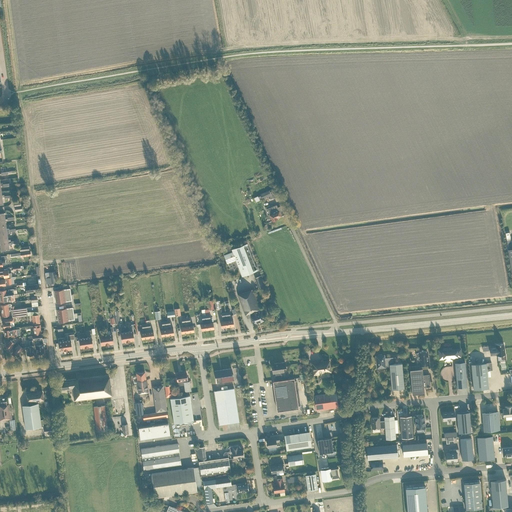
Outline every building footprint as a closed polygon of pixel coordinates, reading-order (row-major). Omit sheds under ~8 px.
[(278,196),(274,188),(269,190),(260,195),(262,199),(268,196),(270,199),(273,198),(278,196)] [(268,213),(272,221),(277,219),(277,218),(281,216),(279,211),(278,209),(268,213)] [(236,260),(242,276),(257,270),(247,244),(232,250),(233,252),(224,255),(227,263),(236,260)] [(51,283),(56,282),(56,281),(55,271),(48,272),(45,273),(46,278),(45,278),(46,284),(51,283)] [(266,287),(261,275),(254,278),(259,290),(266,287)] [(5,284),(12,284),(14,283),(13,279),(16,279),(15,277),(11,277),(11,278),(4,278),(5,280),(0,280),(0,286),(6,286),(5,284)] [(55,297),(71,294),(70,288),(54,291),(55,297)] [(261,312),(260,310),(253,289),(238,295),(245,315),(249,313),(249,314),(250,313),(251,316),(250,317),(253,324),(264,320),(261,312)] [(72,301),(71,294),(55,297),(56,303),(72,301)] [(12,315),(12,317),(13,317),(31,315),(31,312),(27,312),(27,307),(14,309),(1,311),(2,316),(9,315),(12,315)] [(58,316),(74,313),(73,307),(57,309),(58,316)] [(227,326),(234,326),(233,320),(231,320),(230,312),(225,312),(227,326)] [(74,313),(58,316),(58,322),(75,320),(74,313)] [(210,315),(209,315),(205,315),(208,329),(214,329),(213,322),(211,323),(210,315)] [(13,321),(13,317),(12,317),(12,318),(11,318),(11,319),(3,320),(4,323),(3,323),(4,328),(11,327),(10,322),(13,321)] [(188,332),(194,332),(193,325),(191,326),(190,317),(186,318),(188,332)] [(168,335),(174,334),(173,328),(171,329),(170,321),(165,321),(168,335)] [(148,338),(154,337),(153,331),(151,332),(150,323),(146,324),(148,338)] [(20,340),(20,339),(21,339),(21,340),(23,339),(23,337),(17,337),(15,339),(14,338),(13,340),(12,340),(11,341),(10,340),(6,345),(10,349),(15,344),(14,343),(15,342),(17,343),(20,340)] [(23,345),(22,344),(23,343),(22,342),(19,345),(18,344),(13,351),(18,355),(23,349),(23,345)] [(37,354),(44,353),(43,345),(39,345),(39,342),(35,342),(37,354)] [(504,355),(503,344),(495,344),(496,347),(490,348),(490,355),(496,354),(496,355),(504,355)] [(440,358),(442,358),(444,358),(445,360),(451,359),(451,358),(455,357),(456,362),(455,363),(457,388),(467,387),(465,362),(459,362),(459,357),(460,357),(459,349),(451,350),(450,348),(449,348),(445,348),(444,348),(444,349),(444,350),(442,351),(440,351),(440,358)] [(419,366),(429,365),(428,358),(427,358),(427,351),(419,352),(419,353),(416,353),(417,359),(419,359),(419,366)] [(375,356),(375,359),(376,368),(385,367),(389,366),(389,368),(391,389),(404,388),(402,363),(393,364),(392,357),(384,358),(383,355),(381,355),(381,354),(377,355),(375,356)] [(321,371),(321,372),(330,371),(329,361),(323,362),(323,363),(321,363),(321,361),(312,363),(314,374),(319,374),(319,372),(321,371)] [(298,406),(294,381),(294,378),(288,379),(282,380),(281,372),(284,372),(283,367),(285,367),(285,362),(284,362),(274,364),(275,368),(272,369),(273,373),(275,373),(276,381),(273,381),(278,411),(298,408),(298,406)] [(491,363),(471,364),(473,389),(488,388),(487,370),(492,370),(491,363)] [(232,374),(231,368),(214,371),(216,383),(234,380),(233,374),(232,374)] [(410,370),(412,394),(424,393),(423,387),(429,386),(428,374),(422,375),(422,369),(410,370)] [(138,394),(149,392),(147,379),(146,380),(145,372),(136,373),(137,381),(136,381),(138,394)] [(186,373),(176,374),(177,382),(178,382),(183,381),(184,385),(185,392),(191,391),(190,381),(187,381),(187,380),(186,373)] [(78,380),(60,383),(61,389),(72,388),(74,401),(112,397),(109,376),(78,380)] [(163,386),(153,387),(156,412),(142,414),(144,422),(168,418),(163,386)] [(239,422),(234,389),(234,388),(227,389),(227,386),(221,387),(222,390),(214,391),(219,422),(219,425),(239,422)] [(28,405),(22,406),(26,429),(44,426),(43,419),(41,420),(38,404),(37,404),(37,401),(44,400),(42,392),(26,394),(28,405)] [(316,410),(338,407),(336,392),(314,396),(316,410)] [(174,423),(193,420),(190,395),(170,398),(174,423)] [(10,397),(8,398),(8,397),(0,397),(0,420),(11,419),(10,403),(11,403),(10,397)] [(97,431),(107,430),(104,405),(94,406),(97,431)] [(503,409),(503,417),(511,415),(511,406),(504,407),(504,409),(503,409)] [(442,412),(443,421),(455,420),(454,411),(442,412)] [(483,431),(500,430),(498,411),(482,412),(483,431)] [(471,432),(469,412),(457,413),(459,433),(471,432)] [(415,429),(425,428),(424,413),(414,414),(415,429)] [(385,440),(396,439),(394,416),(384,417),(384,421),(380,421),(380,417),(371,418),(371,429),(385,428),(385,440)] [(401,438),(413,437),(411,416),(400,417),(401,438)] [(140,439),(170,435),(168,423),(138,427),(140,439)] [(44,426),(45,435),(53,434),(52,425),(44,426)] [(286,450),(311,446),(309,431),(284,435),(286,450)] [(276,445),(276,442),(279,441),(279,436),(266,438),(267,447),(268,447),(276,446),(276,445)] [(492,436),(477,438),(479,460),(494,458),(492,436)] [(333,437),(324,438),(317,439),(319,453),(335,451),(335,450),(333,451),(331,437),(333,437)] [(462,460),(473,459),(471,438),(460,439),(462,460)] [(426,442),(402,444),(403,456),(427,454),(426,442)] [(178,444),(141,449),(144,469),(181,464),(178,444)] [(396,444),(366,447),(367,460),(370,459),(370,461),(382,460),(382,458),(397,457),(396,444)] [(238,446),(229,447),(230,452),(232,451),(233,458),(233,459),(236,458),(236,460),(238,462),(242,461),(243,459),(243,457),(244,457),(243,450),(238,450),(238,446)] [(511,447),(502,448),(502,457),(511,455),(511,447)] [(457,457),(459,457),(458,449),(449,450),(449,453),(445,453),(446,462),(452,462),(456,462),(456,461),(457,461),(457,457)] [(201,475),(230,471),(227,452),(225,452),(223,454),(224,458),(199,461),(201,475)] [(287,456),(289,466),(303,463),(302,454),(287,456)] [(383,470),(382,460),(370,461),(371,471),(383,470)] [(270,466),(271,473),(276,472),(276,473),(284,472),(283,464),(275,465),(270,466)] [(151,473),(155,497),(197,491),(202,490),(199,467),(193,468),(193,467),(151,473)] [(321,469),(320,469),(322,481),(323,481),(323,482),(330,481),(330,480),(332,479),(331,476),(337,476),(336,469),(337,469),(338,469),(337,468),(330,469),(330,468),(329,468),(328,468),(328,467),(321,468),(321,469)] [(315,473),(305,475),(307,490),(317,489),(315,473)] [(207,480),(203,481),(206,504),(213,503),(211,488),(223,486),(224,490),(236,488),(237,493),(245,492),(245,491),(249,490),(248,483),(244,484),(244,483),(231,485),(230,477),(229,477),(228,474),(216,476),(216,479),(214,479),(207,480)] [(274,493),(279,492),(280,496),(285,495),(283,483),(282,478),(276,479),(276,484),(273,485),(274,493)] [(506,479),(496,480),(496,479),(489,479),(489,487),(491,487),(492,507),(505,506),(506,508),(505,508),(504,511),(511,511),(511,507),(508,508),(508,506),(506,479)] [(465,509),(482,508),(479,482),(463,483),(465,509)] [(427,511),(425,486),(405,488),(407,511),(427,511)] [(391,511),(390,489),(370,491),(371,511),(391,511)]
